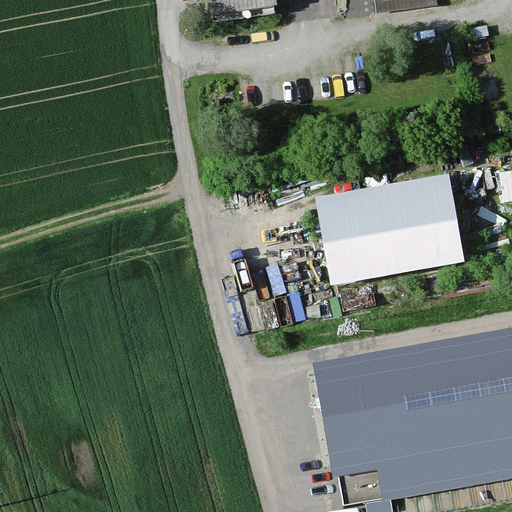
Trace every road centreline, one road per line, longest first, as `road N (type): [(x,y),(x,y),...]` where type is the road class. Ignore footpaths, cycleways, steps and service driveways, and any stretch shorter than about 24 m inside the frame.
road 1 (track): [(168,0),(197,201),(277,511)]
road 2 (unknown): [(241,370),(511,324)]
